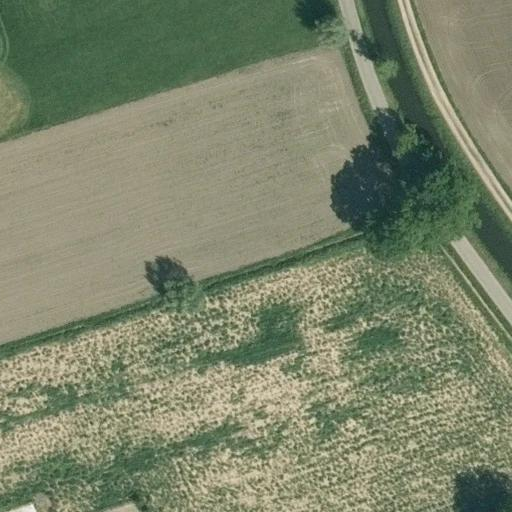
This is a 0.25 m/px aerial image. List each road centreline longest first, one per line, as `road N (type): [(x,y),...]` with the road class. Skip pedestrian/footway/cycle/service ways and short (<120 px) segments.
road 1 (unclassified): [(511,316),(376,106),(343,0)]
road 2 (track): [(400,0),(442,107),(511,213)]
